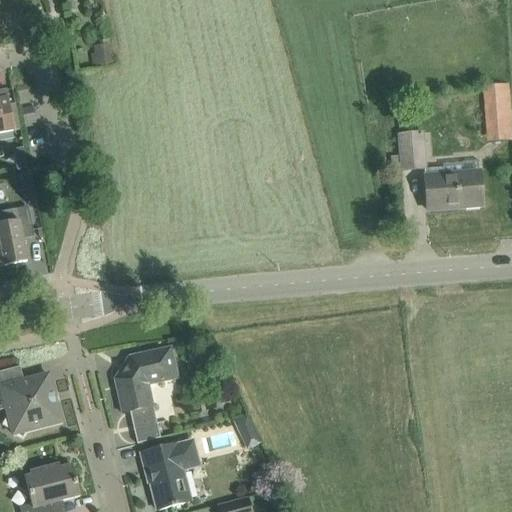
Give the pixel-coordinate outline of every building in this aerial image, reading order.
[(94,54),(90,55),(93,69),(114,66),(111,51),(94,54)] [(488,142),(511,140),(506,84),(483,86),(488,142)] [(0,134),(14,132),(6,90),(0,91),(0,134)] [(402,171),(424,170),(421,133),(399,135),(402,171)] [(16,148),(18,168),(28,167),(26,147),(16,148)] [(424,177),(427,211),(482,206),(479,172),(424,177)] [(18,197),(37,193),(32,173),(13,178),(18,197)] [(0,226),(0,249),(3,267),(26,262),(21,236),(33,234),(28,207),(15,210),(17,223),(0,226)] [(170,348),(135,356),(128,357),(114,380),(121,414),(129,412),(136,445),(160,439),(156,424),(147,426),(144,409),(153,407),(148,386),(177,379),(170,348)] [(23,382),(19,368),(0,372),(0,411),(6,410),(7,416),(2,426),(12,432),(12,436),(60,423),(48,375),(23,382)] [(246,418),(235,423),(240,432),(250,427),(246,418)] [(192,442),(175,447),(175,445),(139,454),(147,485),(150,484),(157,511),(190,503),(181,467),(197,463),(192,442)] [(29,473),(30,477),(24,479),(24,480),(23,480),(18,489),(27,494),(28,494),(31,506),(19,509),(19,511),(55,511),(53,504),(79,497),(71,466),(60,469),(59,465),(29,473)] [(219,511),(250,511),(247,502),(218,509),(219,511)]
